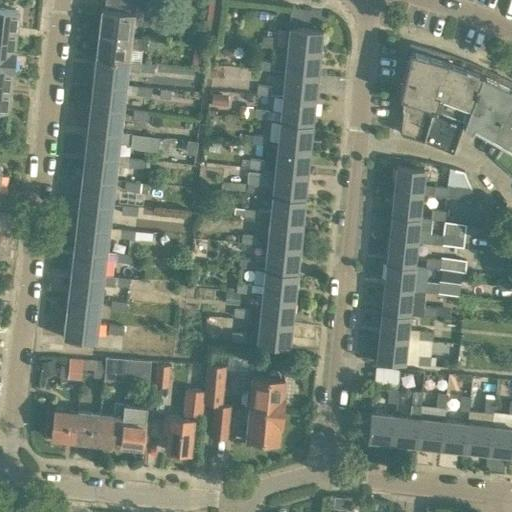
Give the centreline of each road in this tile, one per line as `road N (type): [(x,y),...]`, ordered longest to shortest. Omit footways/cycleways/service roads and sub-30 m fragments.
road 1 (residential): [(3,477),(63,0)]
road 2 (residential): [(325,471),(367,38),(363,5)]
road 3 (residential): [(252,493),(191,501),(3,477)]
road 4 (residential): [(511,497),(325,471)]
